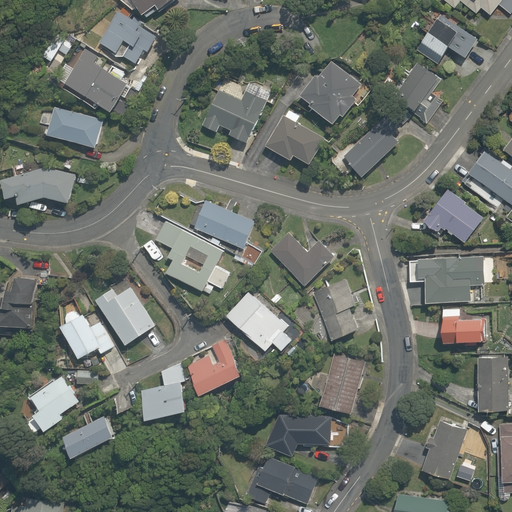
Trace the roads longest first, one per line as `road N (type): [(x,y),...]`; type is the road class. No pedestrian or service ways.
road 1 (residential): [(335,511),(379,445),(400,381),(403,340),(368,206)]
road 2 (residential): [(107,215),(160,288),(182,337),(173,351),(116,380)]
road 3 (residential): [(153,168),(187,167),(327,206),(368,206)]
road 4 (residential): [(153,168),(176,74),(192,52),(234,22),(277,14)]
road 5 (residential): [(368,206),(434,162),(511,59)]
